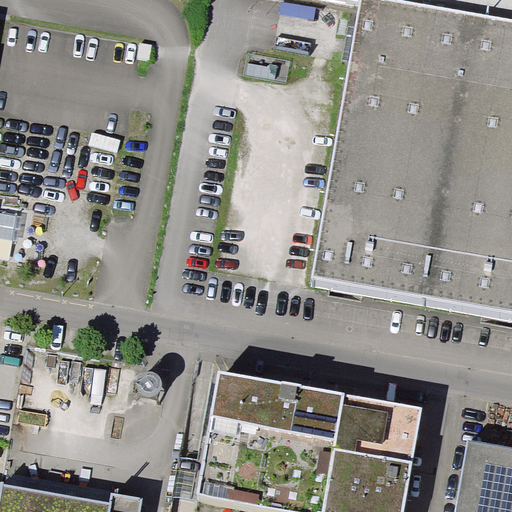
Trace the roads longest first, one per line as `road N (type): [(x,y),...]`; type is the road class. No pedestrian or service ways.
road 1 (residential): [(511,382),(0,296)]
road 2 (unknown): [(127,0),(146,8),(164,32),(169,62),(134,319)]
road 3 (unknown): [(162,323),(199,106),(215,92),(299,107)]
road 4 (unknown): [(157,511),(188,328)]
road 5 (unknown): [(418,511),(445,371)]
